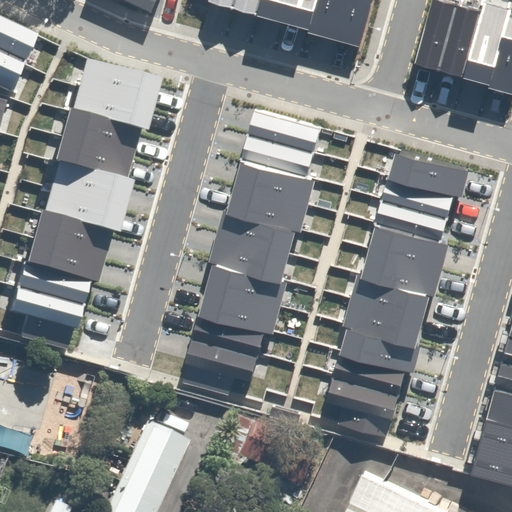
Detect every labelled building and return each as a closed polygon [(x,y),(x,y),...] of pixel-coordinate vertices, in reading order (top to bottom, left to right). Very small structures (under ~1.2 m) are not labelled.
[(310,17),(309,20),(362,35),(370,0),(235,0),(259,7),(260,2),(310,17)] [(468,0),(433,0),(417,56),(465,69),(466,65),(490,71),(488,76),(511,83),(511,11),(509,11),(510,6),(490,0),(482,0),(481,4),(468,0)] [(511,418),(511,203),(191,122),(186,142),(142,131),(139,147),(65,128),(72,97),(26,85),(21,105),(40,110),(38,121),(42,122),(0,288),(0,289),(114,318),(106,348),(176,366),(184,335),(511,418)] [(511,117),(497,114),(486,157),(511,163),(511,117)] [(143,415),(101,511),(152,511),(186,433),(143,415)] [(245,460),(298,478),(311,439),(258,422),(245,460)] [(457,511),(364,469),(344,511),(457,511)] [(52,494),(41,511),(67,511),(72,505),(52,494)]
